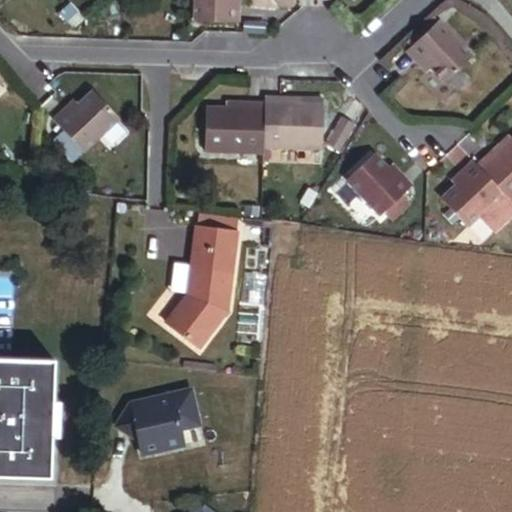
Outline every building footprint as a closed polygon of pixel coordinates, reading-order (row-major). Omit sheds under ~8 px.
[(241,8),(240,0),(196,0),(196,22),(233,23),(233,8),(241,8)] [(411,48),(439,23),(435,18),(406,43),(411,48)] [(444,84),(472,58),(439,23),(411,48),(431,70),(444,84)] [(261,34),(261,25),(241,25),(241,33),(261,34)] [(431,70),(411,48),(406,53),(426,74),(431,70)] [(82,153),(119,120),(93,92),(78,105),(56,125),(75,145),(82,153)] [(322,150),(323,107),(303,107),(281,106),(282,99),(265,99),(265,105),(263,148),(322,150)] [(56,125),(78,105),(74,100),(52,121),(56,125)] [(263,148),(265,105),(248,104),(248,110),(226,110),(207,109),(206,153),(263,155),(263,148)] [(340,156),(356,128),(341,119),(325,147),(340,156)] [(509,203),(511,200),(511,140),(508,144),(491,160),(488,155),(476,166),(509,203)] [(491,160),(508,144),(504,140),(488,155),(491,160)] [(74,160),(82,153),(75,145),(67,152),(74,160)] [(399,197),(406,191),(385,169),(374,156),(346,181),(378,216),(380,214),(388,223),(407,206),(399,197)] [(454,186),(476,166),(472,161),(450,181),(454,186)] [(411,186),(391,164),(385,169),(406,191),(411,186)] [(511,205),(509,203),(476,166),(454,186),(440,198),(467,228),(479,217),(494,233),(511,217),(511,205)] [(316,195),(309,191),(300,205),(308,210),(316,195)] [(236,234),(237,219),(199,214),(197,230),(236,234)] [(419,238),(418,229),(403,230),(404,239),(419,238)] [(229,311),(237,234),(236,234),(197,230),(196,230),(190,297),(168,325),(200,349),(229,311)] [(48,441),(51,362),(9,361),(0,360),(0,477),(47,479),(48,441)] [(198,443),(193,405),(130,413),(117,436),(138,449),(141,466),(180,462),(178,445),(198,443)]
